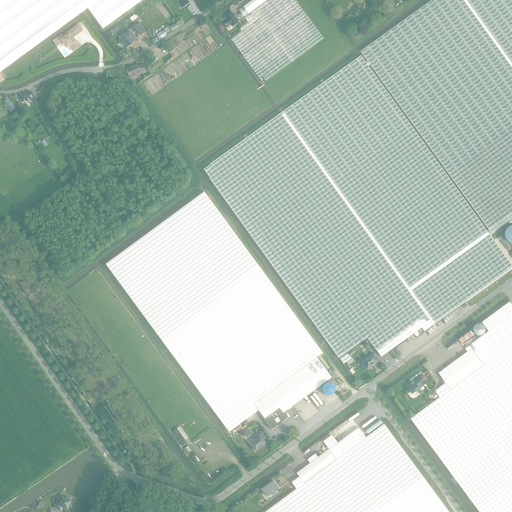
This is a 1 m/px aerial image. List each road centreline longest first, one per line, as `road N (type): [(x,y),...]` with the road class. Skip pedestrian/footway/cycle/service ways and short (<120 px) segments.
road 1 (tertiary): [(365,388),(209,502),(118,470)]
road 2 (unclassified): [(222,0),(122,64),(0,92)]
road 3 (tertiary): [(118,470),(0,301)]
road 4 (unclassified): [(511,281),(365,388)]
road 5 (tertiary): [(365,388),(459,511)]
